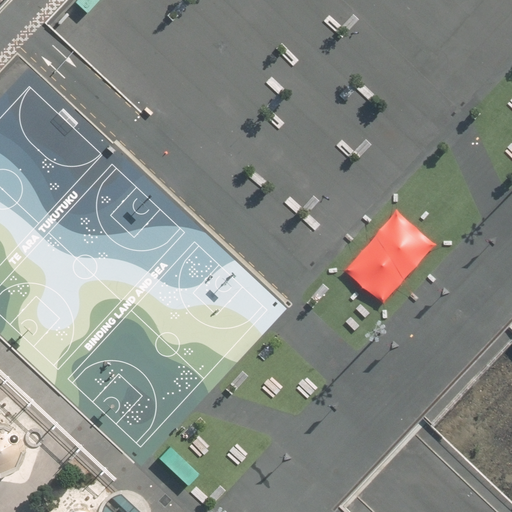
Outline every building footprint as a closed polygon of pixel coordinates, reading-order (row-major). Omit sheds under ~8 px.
[(74,0),(74,1),(87,14),(100,0),(74,0)] [(323,48),(328,51),(346,53),(352,51),(357,49),(361,46),(366,42),(369,38),(372,33),(373,28),(374,22),(374,17),(374,11),(372,6),(369,1),(368,0),(312,0),(310,5),(308,10),(307,15),(307,21),(308,26),(309,32),(312,37),(315,41),(319,45),(323,48)] [(422,7),(425,9),(442,10),(445,8),(448,7),(451,4),(453,1),(454,0),(415,0),(417,2),(419,5),(422,7)] [(502,20),(506,22),(511,22),(511,0),(489,0),(490,2),(491,7),(493,11),(495,14),(498,17),(502,20)] [(20,59),(24,60),(36,61),(40,60),(44,59),(47,56),(50,54),(53,50),(54,47),(56,43),(56,39),(56,35),(55,31),(54,27),(52,23),(50,20),(47,18),(43,15),(39,14),(36,13),(31,13),(27,13),(24,14),(20,16),(17,18),(14,21),(11,24),(9,28),(8,31),(7,35),(7,40),(8,44),(9,47),(11,51),(14,54),(17,57),(20,59)] [(414,106),(418,109),(442,111),(447,109),(451,106),(455,103),(458,99),(460,95),(462,90),(463,85),(464,81),(463,76),(462,71),(460,66),(457,62),(454,58),(450,55),(446,53),(442,51),(437,50),(432,49),(427,50),(422,51),(418,53),(413,55),(410,59),(406,62),(404,67),(402,71),(401,76),(401,81),(401,86),(402,91),(404,95),(407,99),(410,103),(414,106)] [(337,158),(239,65),(197,108),(296,201),(337,158)] [(48,142),(54,144),(68,147),(75,146),(81,144),(87,141),(93,137),(97,133),(101,127),(104,121),(106,115),(107,108),(106,101),(105,95),(102,88),(99,83),(94,78),(89,73),(83,70),(77,68),(70,67),(63,67),(56,68),(50,71),(44,74),(39,78),(35,83),(31,89),(29,95),(27,102),(27,109),(28,115),(30,122),(33,128),(37,133),(42,138),(48,142)] [(507,144),(511,146),(511,93),(509,95),(505,97),(501,100),(498,104),(496,108),(494,112),(493,116),(493,121),(493,126),(495,130),(497,135),(500,138),(503,142),(507,144)] [(0,198),(2,200),(8,203),(19,204),(26,201),(29,200),(32,197),(34,194),(37,191),(38,188),(39,184),(40,180),(39,176),(38,172),(37,169),(35,166),(32,163),(30,160),(26,158),(23,157),(19,156),(15,155),(11,156),(8,157),(4,158),(1,160),(0,161),(0,198)] [(270,216),(240,187),(212,216),(242,245),(270,216)] [(417,240),(422,235),(427,240),(422,245),(456,277),(474,257),(410,197),(392,217),(417,240)] [(77,255),(84,258),(95,259),(102,257),(106,255),(109,252),(112,249),(114,246),(116,242),(117,238),(118,234),(117,229),(117,225),(115,221),(113,218),(110,214),(107,212),(103,209),(100,208),(96,207),(91,206),(87,207),(83,208),(79,210),(76,212),(73,215),(70,218),(68,221),(66,225),(65,229),(65,234),(66,238),(67,242),(69,246),(71,249),(74,252),(77,255)] [(159,279),(162,281),(180,282),(184,280),(187,278),(190,276),(192,273),(194,269),(195,266),(196,262),(196,259),(196,255),(195,252),(193,248),(191,245),(189,242),(186,240),(183,238),(179,237),(176,236),(172,236),(168,236),(165,237),(161,239),(158,241),(156,243),(153,246),(151,249),(150,253),(149,256),(149,260),(149,264),(150,267),(152,270),(154,274),(156,276),(159,279)] [(12,310),(18,314),(33,315),(39,312),(43,309),(46,307),(48,304),(51,300),(52,296),(53,292),(53,288),(53,284),(52,280),(50,276),(48,272),(45,269),(42,267),(38,264),(34,263),(30,262),(26,262),(22,262),(18,263),(14,265),(11,267),(8,270),(5,273),(3,277),(1,281),(0,285),(0,289),(1,293),(2,297),(3,301),(6,304),(9,308),(12,310)] [(249,310),(256,313),(265,314),(272,312),(276,311),(279,308),(282,305),(285,302),(287,298),(288,294),(289,290),(289,286),(288,281),(287,277),(285,274),(282,270),(279,267),(275,265),(271,263),(267,262),(263,262),(259,262),(255,263),(251,265),(247,267),(244,270),(241,273),(239,277),(238,281),(237,285),(237,289),(237,293),(239,298),(240,301),(243,305),(246,308),(249,310)] [(93,346),(100,349),(116,350),(122,347),(126,345),(130,342),(133,338),(135,334),(137,330),(138,325),(139,321),(138,316),(137,312),(135,307),(133,303),(129,300),(126,297),(122,295),(117,293),(113,292),(108,292),(103,292),(99,293),(95,295),(91,298),(87,301),(84,305),(82,309),(81,313),(80,318),(80,323),(80,327),(82,332),(84,336),(86,340),(90,343),(93,346)] [(191,370),(198,373),(206,374),(213,372),(217,370),(220,367),(223,365),(226,361),(228,357),(229,353),(230,349),(230,345),(229,340),(227,337),(225,333),(222,330),(219,327),(216,324),(212,323),(208,322),(203,321),(199,322),(195,323),(191,325),(188,327),(184,330),(182,333),(180,337),(178,341),(178,345),(178,350),(178,354),(180,358),(182,362),(184,365),(187,368),(191,370)] [(277,398),(314,359),(300,347),(264,386),(277,398)] [(100,429),(105,431),(110,432),(116,430),(118,429),(121,427),(123,425),(125,422),(126,420),(127,417),(127,414),(127,411),(127,408),(126,405),(124,403),(122,401),(120,399),(118,397),(115,396),(112,395),(109,395),(106,395),(103,396),(101,397),(98,398),(96,400),(94,403),(93,405),(91,408),(91,411),(91,414),(91,417),(92,420),(93,422),(95,425),(97,427),(100,429)] [(233,435),(260,405),(251,398),(224,428),(233,435)] [(159,434),(162,435),(166,435),(169,435),(172,434),(175,432),(177,430),(179,428),(181,426),(182,423),(183,420),(183,417),(182,414),(182,411),(180,408),(178,406),(176,404),(174,402),(171,401),(168,400),(165,400),(162,400),(159,401),(156,402),(154,404),(152,406),(150,409),(149,412),(148,415),(148,418),(148,421),(149,424),(150,426),(152,429),(154,431),(156,433),(159,434)] [(48,436),(50,437),(62,439),(65,438),(67,437),(69,435),(71,433),(72,431),(73,428),(74,426),(75,423),(74,420),(74,418),(73,415),(72,413),(70,411),(68,409),(66,408),(63,406),(61,406),(58,406),(55,406),(53,406),(50,407),(48,409),(46,410),(44,412),(43,415),(42,417),(41,420),(41,422),(41,425),(42,428),(43,430),(44,432),(46,434),(48,436)] [(0,472),(5,471),(11,467),(16,461),(18,454),(18,447),(16,440),(11,434),(5,430),(0,428),(0,472)] [(80,470),(83,471),(86,471),(90,471),(93,470),(96,469),(99,467),(102,465),(104,462),(105,459),(106,456),(107,452),(106,449),(106,446),(104,443),(103,440),(100,437),(98,435),(95,434),(91,433),(88,432),(85,432),(81,433),(78,434),(75,436),(73,438),(71,441),(69,444),(68,447),(68,451),(68,454),(69,457),(70,461),(72,463),(74,466),(77,468),(80,470)] [(199,473),(169,446),(161,455),(190,482),(199,473)] [(143,511),(125,494),(106,511),(143,511)]
